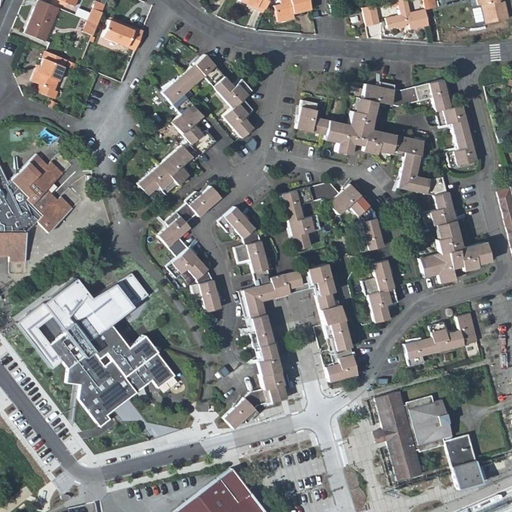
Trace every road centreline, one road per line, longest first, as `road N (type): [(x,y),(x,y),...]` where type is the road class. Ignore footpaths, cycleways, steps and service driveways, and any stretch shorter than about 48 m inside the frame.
road 1 (residential): [(260,156),(202,233),(230,304),(226,352),(239,370),(273,362)]
road 2 (residential): [(0,375),(81,473),(205,445)]
road 3 (residential): [(499,282),(420,306),(364,380),(321,415)]
road 4 (residential): [(466,55),(499,282)]
road 5 (residential): [(50,113),(96,134),(174,1)]
road 6 (residential): [(280,46),(466,55)]
road 7 (residential): [(386,207),(359,176),(260,156)]
